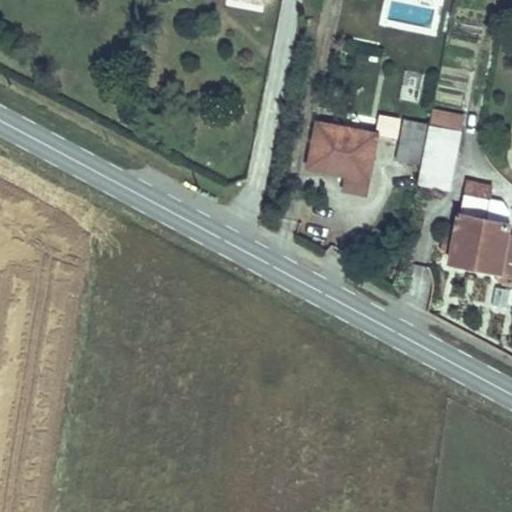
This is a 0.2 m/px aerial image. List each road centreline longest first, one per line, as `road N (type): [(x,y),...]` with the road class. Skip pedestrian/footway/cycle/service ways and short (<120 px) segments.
road 1 (secondary): [(511,393),(0,120)]
road 2 (unknown): [(291,0),(243,221)]
